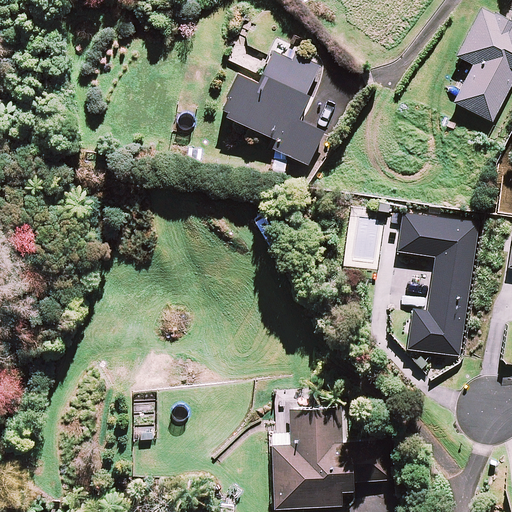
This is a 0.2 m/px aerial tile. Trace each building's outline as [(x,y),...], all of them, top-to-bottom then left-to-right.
[(511,22),(483,7),(458,54),(474,62),(454,99),(492,120),(511,82),(511,22)] [(292,58),(274,50),(260,82),(237,72),(219,111),(276,137),(272,146),(308,163),(323,128),(297,116),(320,65),(294,54),(292,58)] [(479,221),(404,211),(398,252),(436,258),(429,309),(415,307),(409,349),(460,357),(479,221)] [(155,393),(134,394),(136,437),(156,437),(155,393)] [(341,441),(340,406),(290,407),(291,430),(272,430),(274,506),(341,504),(341,490),(352,489),(352,479),(390,478),(389,440),(341,441)]
